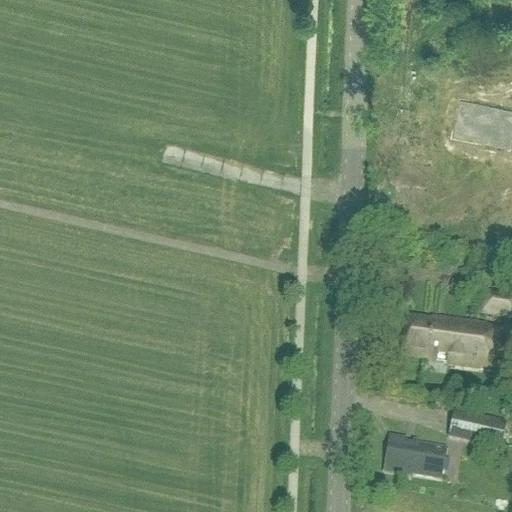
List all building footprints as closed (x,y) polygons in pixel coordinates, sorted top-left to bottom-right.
[(511,106),(470,97),(461,136),(511,147),(511,106)] [(426,202),(427,194),(407,191),(406,200),(426,202)] [(511,302),(484,298),(480,318),(511,323),(511,302)] [(406,320),(401,359),(423,362),(423,363),(478,372),(479,369),(494,372),(500,334),(484,332),(484,330),(432,322),(431,324),(406,320)] [(499,453),(505,424),(452,413),(447,442),(499,453)] [(416,445),(388,440),(382,476),(409,481),(410,478),(439,483),(444,452),(416,447),(416,445)]
